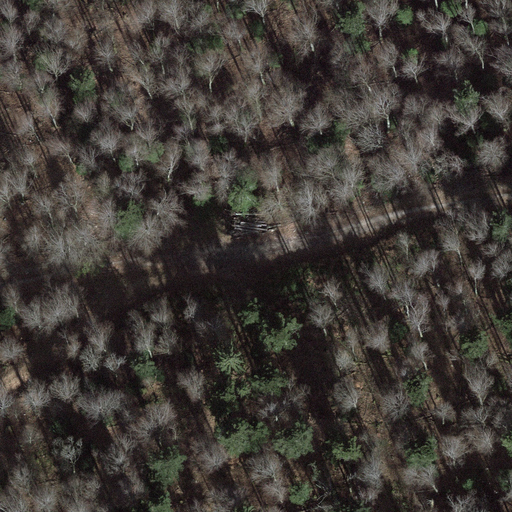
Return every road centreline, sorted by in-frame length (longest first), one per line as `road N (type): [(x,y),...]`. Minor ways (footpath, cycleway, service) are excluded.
road 1 (track): [(0,286),(511,197)]
road 2 (track): [(0,388),(67,333),(252,243)]
